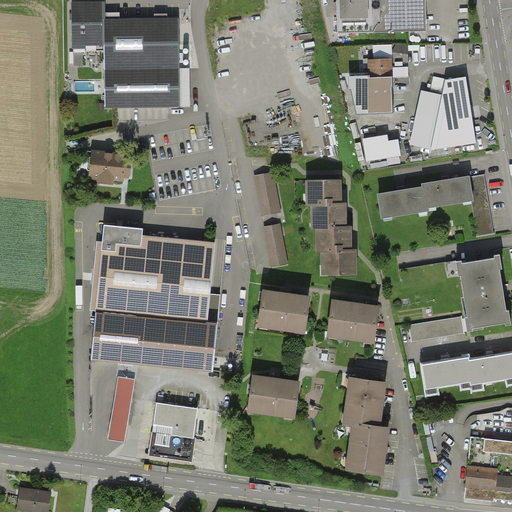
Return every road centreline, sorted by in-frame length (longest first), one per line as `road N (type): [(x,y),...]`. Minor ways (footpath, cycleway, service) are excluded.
road 1 (primary): [(0,454),(407,511)]
road 2 (residential): [(237,272),(198,0)]
road 3 (secondary): [(511,143),(490,10)]
